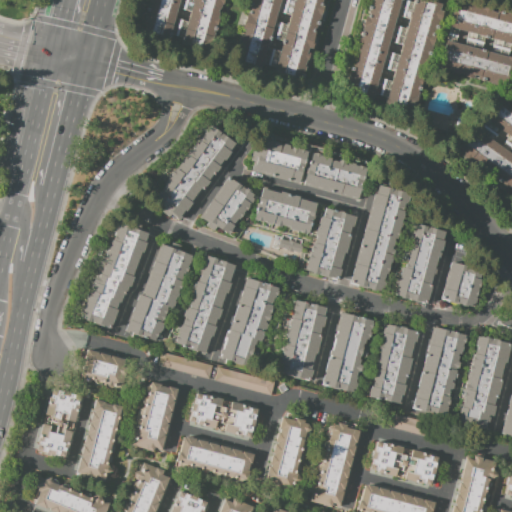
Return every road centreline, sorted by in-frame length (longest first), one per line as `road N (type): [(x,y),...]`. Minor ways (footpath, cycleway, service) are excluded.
road 1 (tertiary): [(511,255),(460,197),(399,148),(257,103)]
road 2 (secondary): [(0,412),(54,187)]
road 3 (residential): [(48,368),(49,319),(98,196)]
road 4 (tertiary): [(82,63),(112,80),(257,103)]
road 5 (secondary): [(17,336),(26,224),(11,216)]
road 6 (secondary): [(54,187),(82,63)]
